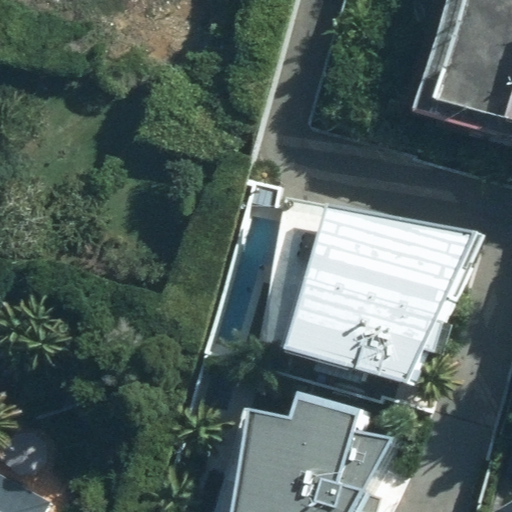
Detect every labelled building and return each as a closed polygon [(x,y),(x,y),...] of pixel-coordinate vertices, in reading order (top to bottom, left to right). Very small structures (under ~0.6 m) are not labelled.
[(0,0),(79,20),(83,0),(0,0)] [(511,0),(467,0),(439,105),(511,125),(511,0)] [(469,247),(325,224),(276,368),(404,397),(469,247)] [(286,435),(248,430),(228,511),(354,511),(387,451),(349,447),(354,426),(298,411),(286,435)] [(0,511),(45,511),(50,504),(0,477),(0,511)]
